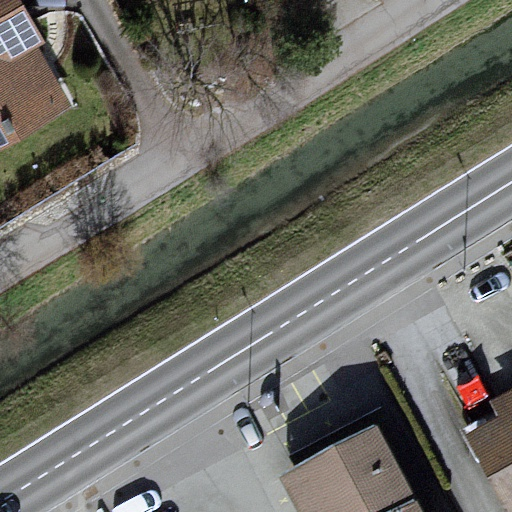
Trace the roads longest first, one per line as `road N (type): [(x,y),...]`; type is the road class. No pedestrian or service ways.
road 1 (secondary): [(0,500),(511,180)]
road 2 (residential): [(435,0),(0,273)]
